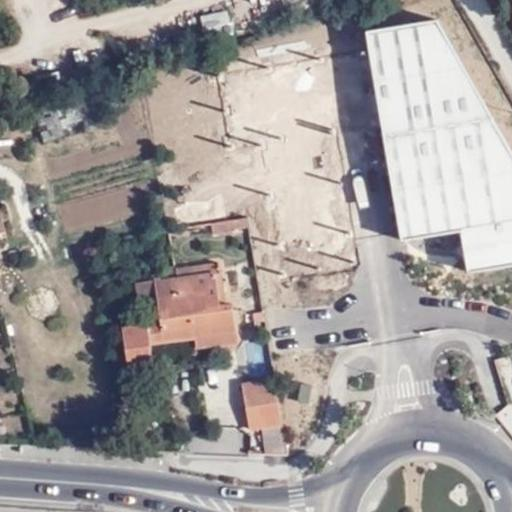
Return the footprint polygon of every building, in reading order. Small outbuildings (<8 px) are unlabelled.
[(201,12),(202,32),(230,30),(229,10),(201,12)] [(511,11),(502,29),(511,34),(511,11)] [(120,74),(27,97),(61,232),(153,209),(120,74)] [(351,163),(349,185),(376,187),(378,166),(351,163)] [(391,194),(398,242),(452,233),(447,201),(437,203),(435,188),(391,194)] [(491,243),(467,243),(467,274),(503,274),(503,266),(511,265),(511,216),(506,216),(506,232),(491,232),(491,243)] [(173,276),(133,282),(136,301),(152,298),(156,325),(122,330),(127,363),(150,359),(148,344),(195,337),(197,349),(239,343),(233,302),(221,303),(215,257),(171,264),(173,276)] [(272,376),(241,383),(251,430),(282,423),(272,376)]
